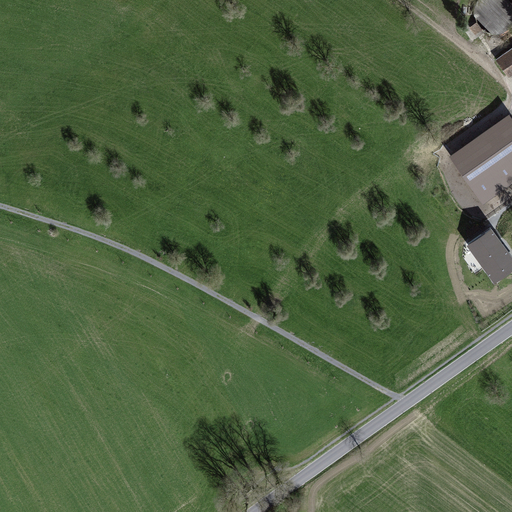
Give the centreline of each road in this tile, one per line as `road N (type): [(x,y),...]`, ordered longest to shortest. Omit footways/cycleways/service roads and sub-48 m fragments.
road 1 (track): [(0,206),(115,244),(406,402)]
road 2 (unclassified): [(256,511),(511,328)]
